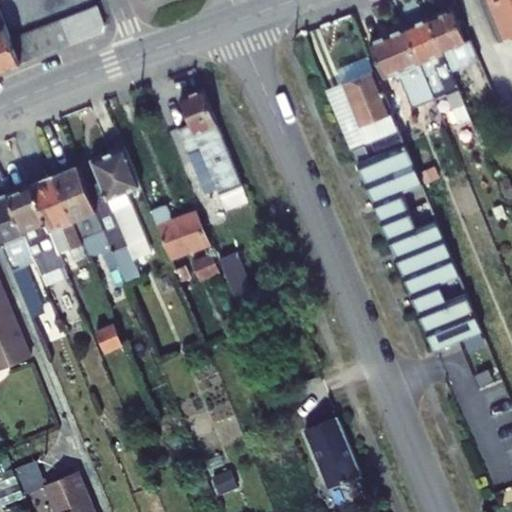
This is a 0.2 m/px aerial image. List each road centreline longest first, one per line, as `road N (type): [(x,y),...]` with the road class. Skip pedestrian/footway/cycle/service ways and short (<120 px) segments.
road 1 (residential): [(237,20),(440,511)]
road 2 (tertiary): [(0,108),(237,20)]
